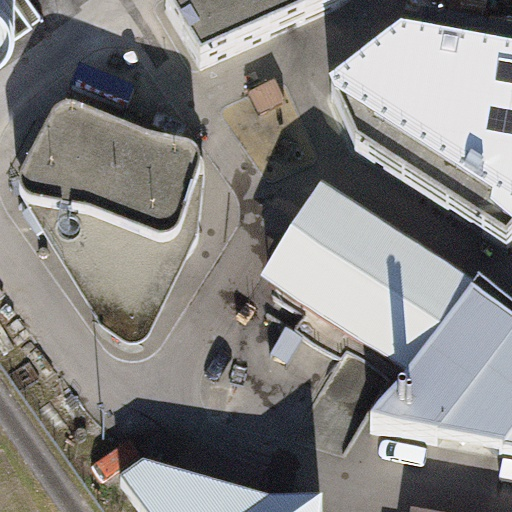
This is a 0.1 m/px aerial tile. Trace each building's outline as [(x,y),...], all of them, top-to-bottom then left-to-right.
[(0,0),(0,21),(6,20),(20,9),(25,0),(0,0)] [(177,0),(159,15),(189,72),(337,12),(352,0),(177,0)] [(354,153),(511,254),(511,46),(415,28),(391,49),(511,73),(511,198),(497,217),(373,135),(351,85),(326,104),(354,153)] [(20,212),(54,221),(51,227),(49,230),(47,234),(47,238),(47,242),(50,246),(53,248),(57,250),(61,250),(65,249),(69,247),(71,243),(73,239),(72,234),(70,230),(67,227),(63,223),(90,228),(124,242),(153,251),(163,250),(170,245),(177,227),(195,174),(185,160),(139,150),(65,122),(48,126),(10,195),(20,212)] [(198,177),(195,174),(177,227),(170,245),(163,250),(153,251),(124,242),(90,228),(63,223),(54,221),(20,212),(78,311),(93,335),(99,339),(105,343),(112,348),(119,351),(129,351),(134,349),(140,342),(170,281),(190,240),(198,177)] [(447,290),(318,209),(248,320),(335,375),(341,366),(382,391),(447,290)] [(511,325),(471,292),(366,435),(511,462),(511,325)] [(259,511),(133,472),(113,489),(129,511),(259,511)]
